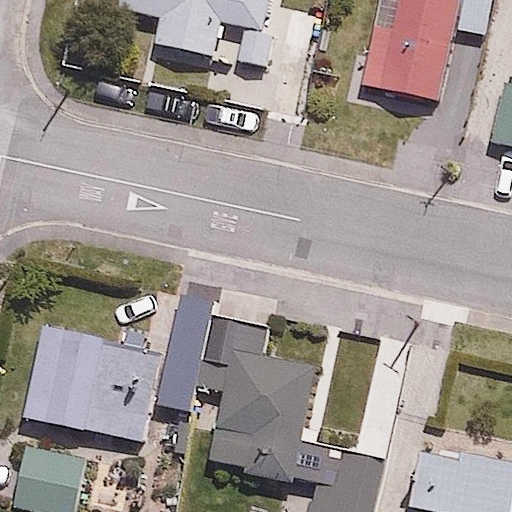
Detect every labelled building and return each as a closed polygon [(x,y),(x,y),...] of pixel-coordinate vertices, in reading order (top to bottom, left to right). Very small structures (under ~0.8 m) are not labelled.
[(152,42),(217,56),(225,20),(264,28),(269,0),(121,0),(120,7),(158,15),(152,42)] [(439,101),(457,0),(373,0),(358,86),(439,101)] [(511,88),(503,87),(493,142),(511,145),(511,88)] [(226,396),(215,454),(313,474),(305,511),(377,511),(389,453),(304,436),(323,338),(211,316),(196,390),(226,396)] [(163,348),(42,325),(25,416),(146,438),(163,348)] [(431,511),(511,511),(511,439),(453,429),(450,447),(427,443),(415,509),(431,511)] [(87,456),(24,445),(14,496),(77,508),(87,456)]
